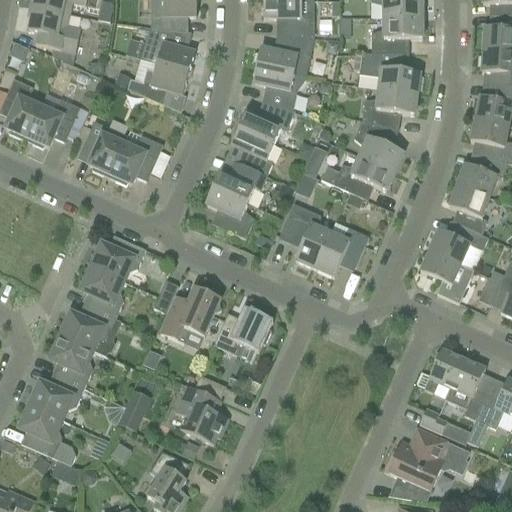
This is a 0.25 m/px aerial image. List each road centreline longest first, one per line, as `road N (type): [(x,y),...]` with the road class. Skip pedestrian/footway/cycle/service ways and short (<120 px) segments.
road 1 (residential): [(387,308),(436,180),(452,65),(450,0)]
road 2 (residential): [(161,235),(213,118),(228,56),(229,0)]
road 3 (residential): [(221,511),(312,312)]
road 4 (residential): [(347,511),(424,323)]
road 5 (residential): [(0,168),(161,235)]
road 6 (residential): [(161,235),(178,252),(312,312)]
